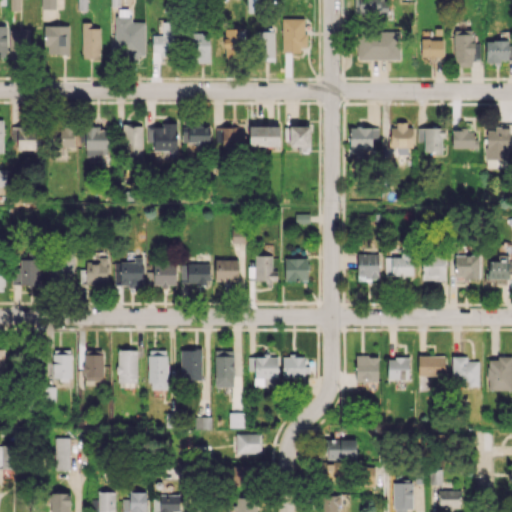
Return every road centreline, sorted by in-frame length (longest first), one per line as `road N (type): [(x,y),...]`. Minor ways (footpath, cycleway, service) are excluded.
road 1 (residential): [(331,0),(332,372),(323,402),(288,448),(287,511)]
road 2 (residential): [(511,91),(0,90)]
road 3 (residential): [(511,316),(0,316)]
